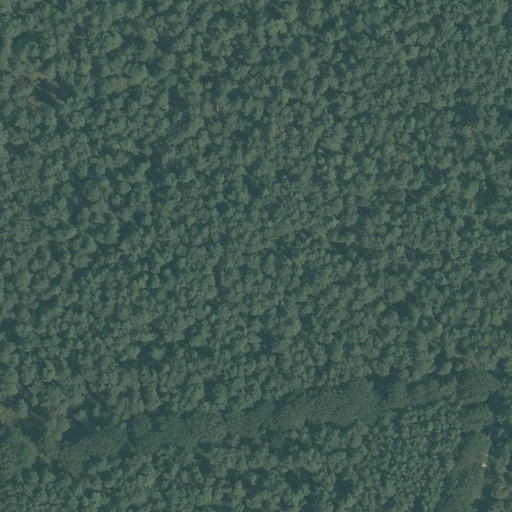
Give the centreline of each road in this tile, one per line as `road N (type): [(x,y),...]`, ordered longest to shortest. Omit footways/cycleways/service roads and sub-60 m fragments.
road 1 (track): [(0,338),(406,0)]
road 2 (track): [(492,388),(466,511)]
